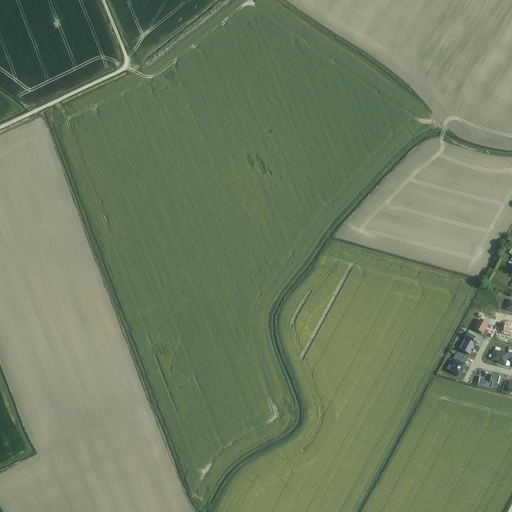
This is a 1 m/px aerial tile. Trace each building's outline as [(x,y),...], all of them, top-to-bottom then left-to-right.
[(475,329),(483,333),(488,324),(480,319),(475,329)] [(511,325),(505,323),(503,332),(511,334),(511,325)] [(475,339),(467,334),(464,341),(465,342),(472,345),(475,339)] [(472,345),(465,342),(460,353),(468,358),(474,346),(472,345)] [(507,356),(493,352),(491,362),(497,364),(497,365),(505,367),(506,363),(507,356)] [(466,362),(455,356),(452,362),(454,363),(462,368),(466,362)] [(462,368),(454,363),(448,374),(458,379),(464,368),(462,368)] [(496,387),(498,377),(491,375),(489,380),(488,385),(491,386),(496,387)] [(489,380),(479,377),(476,387),(490,391),(491,386),(488,385),(489,380)]
